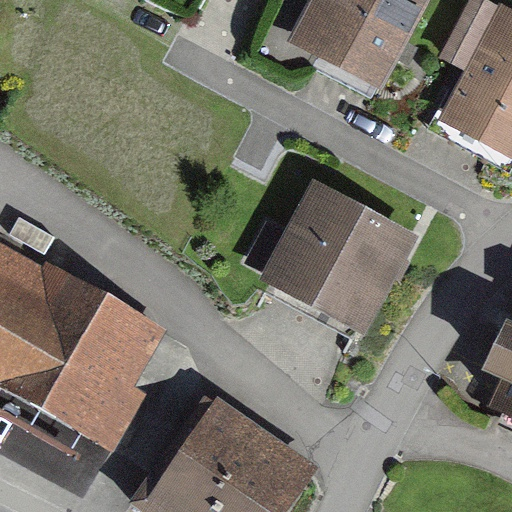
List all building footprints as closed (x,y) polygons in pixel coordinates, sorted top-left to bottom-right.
[(432,0),(312,0),(290,42),(384,92),(432,0)] [(511,10),(502,5),(501,7),(487,0),(470,0),(439,60),(465,74),(440,121),(511,158),(511,10)] [(419,239),(314,185),(263,284),(368,338),(419,239)] [(59,277),(0,243),(0,391),(1,389),(115,454),(151,393),(138,386),(170,331),(63,270),(59,277)] [(511,319),(509,318),(484,373),(504,382),(492,409),(511,417),(511,319)] [(292,511),(323,469),(211,392),(193,418),(201,423),(161,481),(153,475),(132,506),(141,511),(292,511)]
